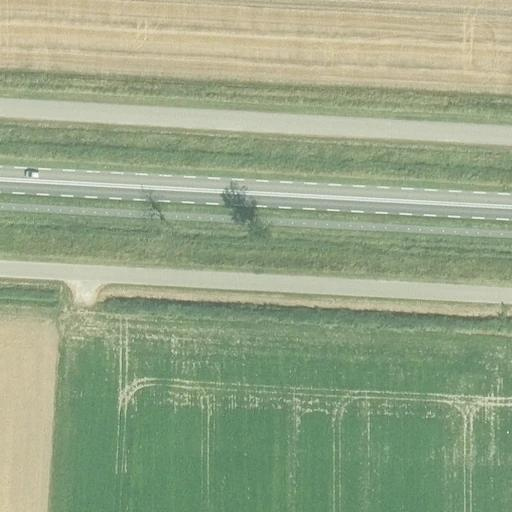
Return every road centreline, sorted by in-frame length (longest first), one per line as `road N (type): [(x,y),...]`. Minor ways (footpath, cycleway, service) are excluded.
road 1 (unclassified): [(511,136),(0,107)]
road 2 (unclassified): [(511,297),(0,269)]
road 3 (primary): [(511,208),(0,180)]
